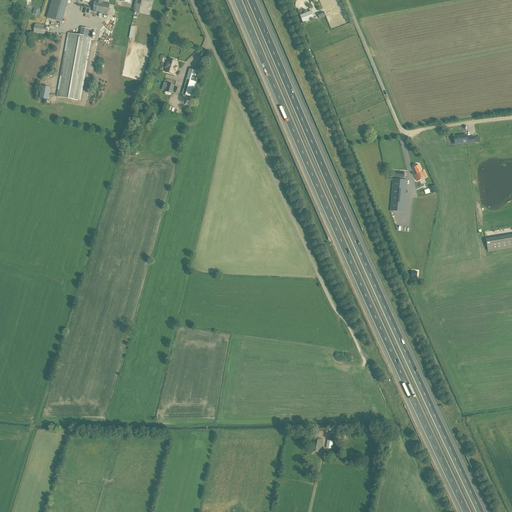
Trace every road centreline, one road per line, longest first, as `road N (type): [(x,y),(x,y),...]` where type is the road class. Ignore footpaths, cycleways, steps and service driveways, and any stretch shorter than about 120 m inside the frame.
road 1 (motorway): [(237,0),(466,511)]
road 2 (motorway): [(480,511),(251,0)]
road 3 (track): [(266,0),(439,399)]
road 4 (unclassified): [(362,359),(192,0)]
road 5 (unclassified): [(511,117),(401,130),(346,0)]
